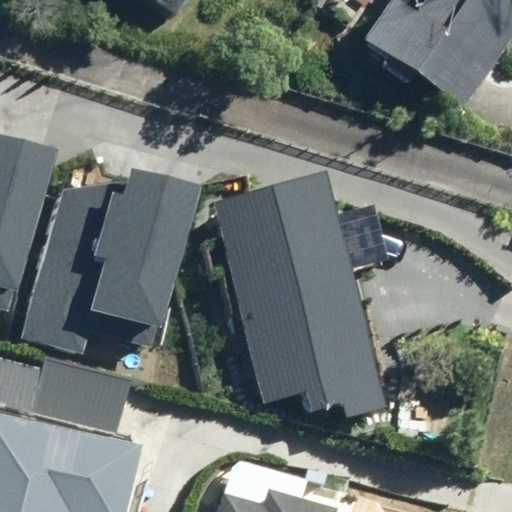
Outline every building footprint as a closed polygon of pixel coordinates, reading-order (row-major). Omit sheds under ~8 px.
[(187,0),(128,0),(169,28),(187,0)] [(511,0),(424,0),(406,25),(385,10),(354,53),(455,124),(511,42),(511,0)] [(0,308),(5,310),(50,154),(0,139),(0,308)] [(63,189),(22,333),(88,352),(95,328),(155,346),(200,189),(127,168),(124,180),(63,189)] [(203,217),(254,413),(369,384),(318,187),(203,217)] [(0,363),(0,409),(28,416),(27,421),(114,441),(127,385),(40,366),(38,372),(0,363)] [(0,511),(121,511),(134,457),(0,426),(0,511)]
